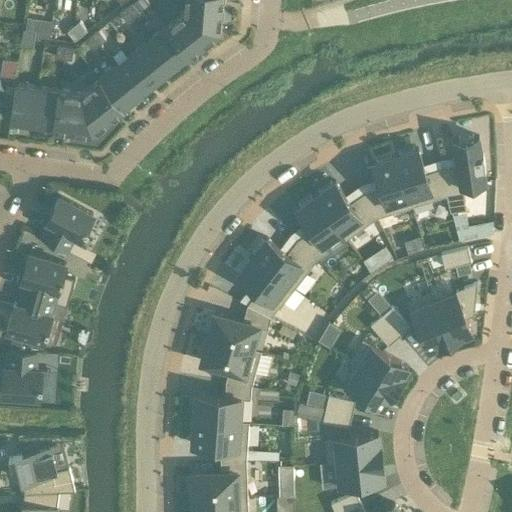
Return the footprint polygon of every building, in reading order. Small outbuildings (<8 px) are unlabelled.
[(184,0),(184,5),(164,21),(189,52),(220,28),(222,0),(184,0)] [(132,1),(126,6),(133,15),(139,11),(132,1)] [(133,15),(126,6),(119,11),(126,20),(133,15)] [(79,20),(73,24),(80,34),(86,29),(79,20)] [(189,52),(164,21),(147,34),(172,66),(189,52)] [(80,34),(73,24),(67,29),(74,38),(80,34)] [(97,27),(91,32),(98,41),(104,37),(97,27)] [(35,29),(24,28),(23,35),(33,37),(35,29)] [(98,41),(91,32),(85,37),(92,46),(98,41)] [(147,34),(130,47),(155,79),(172,66),(147,34)] [(33,37),(23,35),(22,43),(32,45),(33,37)] [(63,57),(65,45),(57,44),(55,56),(63,57)] [(72,46),(65,45),(63,57),(71,58),(72,46)] [(155,79),(130,47),(113,61),(138,92),(155,79)] [(113,61),(96,74),(121,106),(138,92),(113,61)] [(121,106),(96,74),(80,87),(59,84),(53,124),(91,129),(121,106)] [(11,118),(32,121),(37,81),(17,78),(11,118)] [(37,81),(32,121),(53,124),(59,84),(37,81)] [(456,167),(440,169),(446,194),(450,211),(465,209),(462,185),(484,182),(478,133),(452,137),(456,167)] [(418,144),(395,152),(412,205),(446,194),(440,169),(427,173),(418,144)] [(381,188),(365,193),(377,216),(412,205),(395,152),(372,159),(381,188)] [(334,177),(315,191),(342,230),(347,237),(377,216),(365,193),(352,202),(334,177)] [(315,191),(295,205),(313,230),(299,239),(317,258),(327,250),(323,244),(342,230),(315,191)] [(80,237),(85,226),(87,227),(89,223),(87,222),(93,212),(60,194),(46,219),(49,221),(42,233),(42,235),(67,248),(67,247),(74,234),(80,237)] [(265,234),(250,253),(294,287),(317,258),(299,239),(289,252),(265,234)] [(467,245),(442,251),(445,264),(470,258),(467,245)] [(54,300),(54,301),(67,305),(75,277),(62,273),(66,261),(29,251),(21,278),(25,279),(21,291),(54,300)] [(250,253),(235,272),(260,290),(249,304),(271,315),(279,305),(280,306),(294,287),(250,253)] [(434,298),(435,301),(450,339),(460,335),(459,333),(471,329),(465,314),(474,310),(476,281),(434,298)] [(430,288),(409,297),(428,346),(439,341),(440,343),(450,339),(435,301),(434,298),(430,288)] [(50,312),(54,301),(54,300),(21,291),(18,302),(14,301),(6,329),(43,339),(46,328),(48,328),(49,324),(47,323),(51,312),(50,312)] [(214,312),(207,335),(251,347),(252,345),(258,324),(267,327),(271,315),(249,304),(244,320),(214,312)] [(392,305),(382,313),(398,332),(408,324),(392,305)] [(382,313),(372,321),(388,340),(398,332),(382,313)] [(327,343),(333,334),(323,328),(318,337),(327,343)] [(207,335),(201,358),(231,367),(227,381),(251,385),(261,348),(252,345),(251,347),(207,335)] [(361,337),(349,357),(358,362),(396,384),(402,375),(400,374),(406,364),(361,337)] [(1,393),(40,396),(40,383),(42,384),(42,379),(41,379),(42,367),(35,367),(37,352),(37,351),(8,349),(8,350),(7,365),(3,365),(1,393)] [(358,362),(347,381),(383,403),(389,393),(391,394),(396,384),(358,362)] [(195,393),(193,417),(238,420),(238,418),(240,396),(250,397),(251,385),(227,381),(226,395),(195,393)] [(329,393),(326,405),(351,411),(354,398),(329,393)] [(326,405),(323,418),(348,423),(351,411),(326,405)] [(193,417),(192,441),(223,443),(222,457),(246,458),(248,419),(238,418),(238,420),(193,417)] [(377,431),(324,437),(327,460),(337,459),(337,458),(381,454),(380,443),(378,443),(377,431)] [(22,480),(25,490),(58,488),(75,487),(70,465),(57,468),(52,446),(9,457),(12,468),(18,467),(21,481),(22,480)] [(381,454),(337,458),(337,459),(339,481),(382,476),(380,464),(382,464),(381,454)] [(222,471),(191,472),(192,496),(247,494),(246,458),(222,457),(222,471)] [(58,488),(25,490),(23,501),(22,501),(20,511),(58,511),(60,506),(56,505),(58,488)] [(355,490),(332,501),(337,511),(338,511),(361,502),(355,490)] [(247,511),(247,494),(192,496),(192,511),(247,511)] [(365,511),(361,502),(338,511),(365,511)] [(394,503),(383,511),(404,511),(403,510),(402,511),(394,503)]
